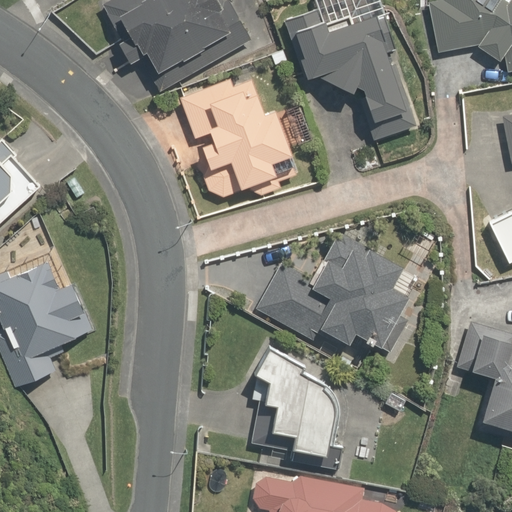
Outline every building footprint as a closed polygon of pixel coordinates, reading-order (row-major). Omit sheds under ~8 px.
[(160,97),(259,44),(235,0),(114,0),(103,6),(136,69),(143,65),(160,97)] [(382,142),(418,130),(389,39),(405,34),(393,0),(317,0),(321,11),(287,22),(305,78),(368,97),(382,142)] [(511,0),(445,0),(442,7),(433,9),(441,56),(488,48),(509,62),(511,63),(511,74),(511,73),(511,0)] [(194,143),(206,138),(217,169),(205,173),(216,205),(286,180),(282,168),(307,159),(288,109),(274,114),(257,66),(177,94),(194,143)] [(511,119),(503,121),(511,166),(511,165),(511,214),(493,224),(511,260),(511,119)] [(0,221),(40,185),(14,156),(16,154),(0,137),(0,221)] [(415,268),(349,229),(317,283),(283,262),(256,307),(319,345),(328,329),(363,350),(370,339),(392,352),(424,297),(405,285),(415,268)] [(0,366),(9,384),(44,384),(63,374),(55,359),(100,336),(89,314),(102,308),(90,284),(69,294),(65,286),(69,283),(58,260),(15,282),(8,268),(0,272),(0,316),(2,321),(10,335),(0,329),(0,366)] [(495,425),(511,428),(511,329),(473,321),(462,370),(505,380),(495,425)] [(351,455),(341,449),(342,448),(343,447),(344,445),(344,444),(345,442),(346,440),(347,439),(347,437),(348,436),(348,434),(348,432),(349,431),(349,429),(349,427),(350,425),(350,424),(350,422),(350,420),(350,419),(349,417),(349,415),(349,413),(349,412),(348,410),(348,408),(348,407),(347,405),(346,404),(346,402),(345,400),(344,399),(343,397),(343,396),(313,376),(316,371),(271,342),(251,373),(257,377),(253,448),(340,472),(351,455)] [(406,511),(408,506),(367,497),(369,489),(299,473),(297,482),(257,473),(251,502),(274,507),(272,511),(406,511)]
